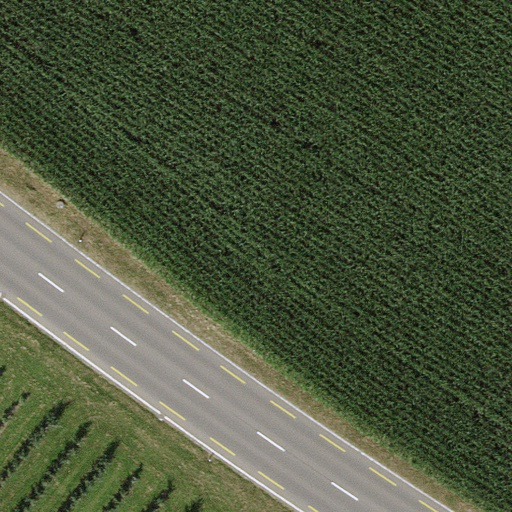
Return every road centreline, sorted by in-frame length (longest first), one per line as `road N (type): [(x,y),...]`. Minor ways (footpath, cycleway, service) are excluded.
road 1 (primary): [(379,511),(0,244)]
road 2 (track): [(231,511),(0,344)]
